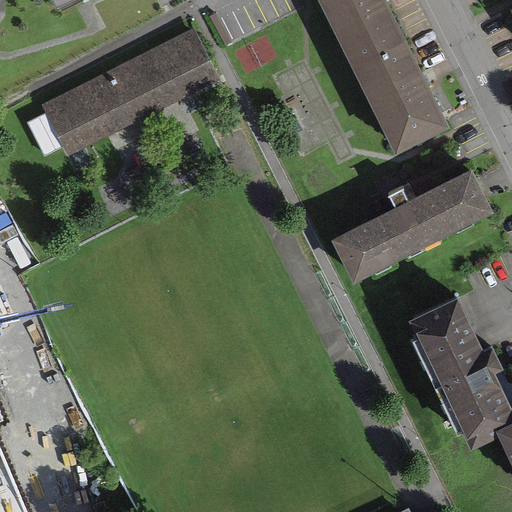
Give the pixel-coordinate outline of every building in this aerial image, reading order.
[(320,0),(350,59),(400,35),(382,0),(320,0)] [(216,74),(192,27),(42,104),(66,151),(216,74)] [(443,120),(400,35),(350,59),(394,145),(443,120)] [(467,165),(329,235),(350,275),(488,206),(467,165)] [(491,425),(510,416),(490,372),(496,369),(485,344),(478,347),(453,292),(407,313),(464,437),(491,425)] [(511,415),(510,416),(491,425),(511,471),(511,415)]
